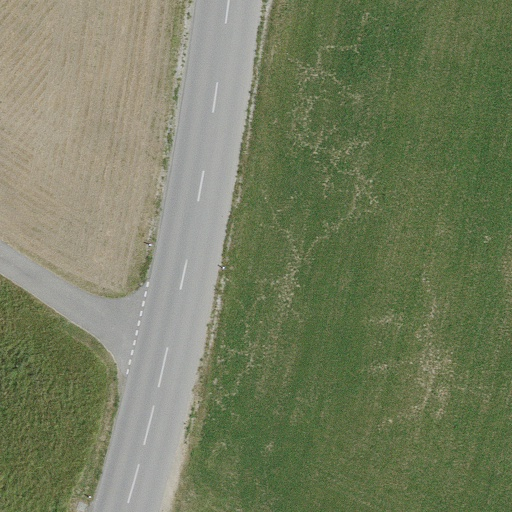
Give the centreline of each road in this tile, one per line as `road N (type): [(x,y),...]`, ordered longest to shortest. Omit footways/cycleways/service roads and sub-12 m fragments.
road 1 (tertiary): [(142,511),(212,0)]
road 2 (track): [(0,258),(165,369)]
